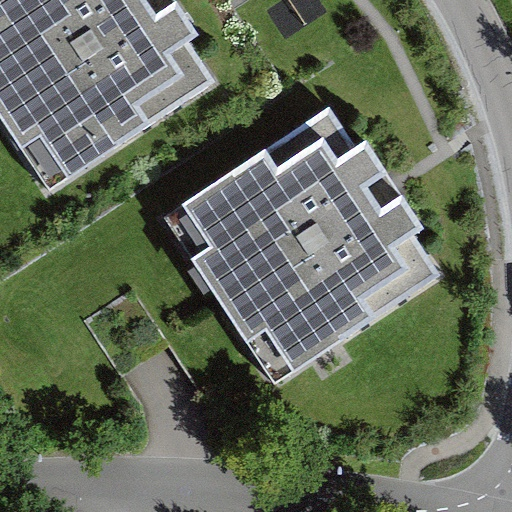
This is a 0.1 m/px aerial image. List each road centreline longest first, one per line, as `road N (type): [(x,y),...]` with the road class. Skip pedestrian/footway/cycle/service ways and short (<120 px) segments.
road 1 (residential): [(400,511),(236,487),(116,486),(0,497)]
road 2 (residential): [(461,0),(511,117)]
